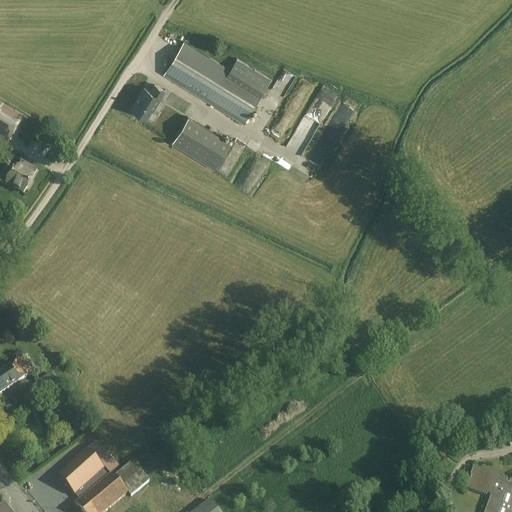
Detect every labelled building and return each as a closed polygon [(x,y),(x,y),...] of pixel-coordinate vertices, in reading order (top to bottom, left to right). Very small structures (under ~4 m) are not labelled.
[(271,80),(240,61),(236,59),(229,70),(184,42),(164,74),(244,124),(271,80)] [(138,114),(140,114),(147,118),(152,111),(153,111),(165,91),(155,85),(151,92),(145,88),(132,109),(134,110),(135,112),(138,114)] [(0,134),(11,141),(23,121),(1,107),(0,108),(0,134)] [(188,117),(172,143),(216,170),(232,144),(188,117)] [(24,194),(38,171),(22,162),(19,168),(17,167),(14,173),(5,168),(0,176),(0,179),(7,184),(24,194)] [(22,358),(7,368),(0,373),(0,395),(33,373),(22,358)] [(52,374),(31,387),(36,395),(57,381),(52,374)] [(88,451),(58,478),(65,485),(74,496),(104,470),(88,451)] [(115,474),(78,506),(83,511),(114,511),(133,496),(137,500),(152,487),(133,465),(119,478),(115,474)] [(511,511),(511,480),(477,470),(471,490),(492,496),(487,511),(511,511)] [(217,511),(209,501),(195,511),(217,511)]
